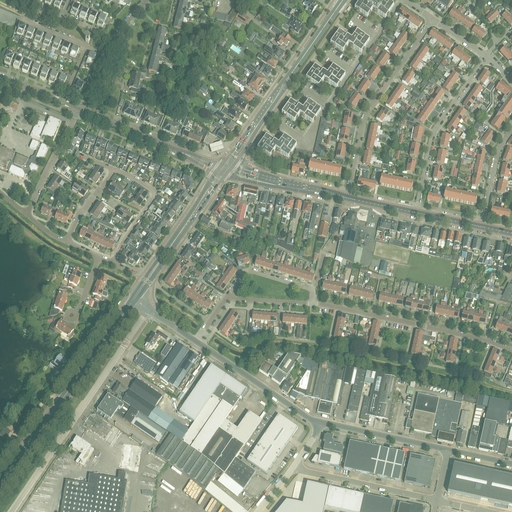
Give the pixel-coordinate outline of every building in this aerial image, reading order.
[(56,0),(54,7),(59,9),(62,2),(65,4),(66,4),(67,0),(56,0)] [(80,7),(80,6),(76,5),(77,1),(73,0),(71,0),(70,6),(73,7),(70,14),(71,14),(71,15),(75,17),(75,16),(76,16),(79,9),(80,7)] [(195,4),(188,2),(181,0),(180,0),(179,7),(186,9),(189,10),(190,5),(194,6),(195,4)] [(303,5),(306,7),(307,8),(305,10),(312,14),(313,11),(314,11),(315,10),(315,9),(317,6),(310,1),(308,0),(305,0),(303,4),(303,5)] [(389,3),(384,0),(379,0),(378,2),(377,3),(373,0),(371,2),(367,0),(360,0),(354,9),(367,18),(368,17),(369,15),(372,10),(381,16),(384,18),(385,19),(394,6),(389,3)] [(453,0),(434,0),(447,9),(453,0)] [(89,10),(89,9),(85,8),(86,5),(81,3),(80,6),(80,7),(79,9),(82,11),(79,18),(85,20),(88,13),(89,10)] [(97,14),(98,13),(94,11),(95,9),(90,7),(89,9),(89,10),(88,13),(91,14),(88,21),(94,24),(96,17),(98,14),(97,14)] [(189,10),(186,9),(179,7),(177,14),(184,16),(185,11),(192,13),(193,11),(189,10)] [(449,15),(454,19),(458,13),(461,8),(460,7),(456,12),(453,9),(449,15)] [(400,22),(407,12),(401,8),(397,14),(400,16),(399,18),(400,18),(398,21),(400,22)] [(458,13),(454,19),(459,22),(463,17),(460,14),(463,9),(461,8),(458,13)] [(98,14),(96,17),(100,18),(97,25),(102,27),(104,24),(108,25),(111,23),(112,24),(114,21),(106,18),(103,16),(103,13),(99,11),(98,13),(97,14),(98,14)] [(490,15),(494,20),(499,15),(495,11),(491,14),(490,15)] [(408,21),(412,15),(407,12),(400,22),(401,23),(403,21),(404,21),(405,19),(408,21)] [(236,18),(245,24),(249,19),(240,13),(236,18)] [(506,21),(511,17),(509,15),(508,16),(506,13),(502,17),(506,21)] [(191,18),(184,16),(177,14),(176,21),(183,23),(184,18),(190,20),(191,18)] [(465,26),(472,15),(470,14),(468,17),(467,17),(466,18),(463,17),(459,22),(465,26)] [(410,29),(417,19),(412,15),(408,21),(410,23),(409,25),(410,25),(408,28),(410,29)] [(474,24),(471,22),(472,20),(472,19),(474,17),(472,15),(465,26),(470,29),(474,24)] [(490,24),(494,20),(490,15),(488,16),(489,17),(486,20),(490,24)] [(292,28),(290,31),(294,33),(294,32),(297,34),(301,29),(298,27),(301,23),(293,18),(291,21),(293,22),(290,27),(292,28)] [(414,28),(415,26),(418,28),(422,23),(417,19),(410,29),(412,30),(413,28),(414,28)] [(189,25),(183,23),(176,21),(174,28),(181,30),(182,26),(188,28),(189,25)] [(25,38),(27,35),(24,34),(25,32),(24,32),(26,27),(25,26),(26,25),(22,24),(22,25),(21,24),(19,28),(16,27),(14,33),(17,34),(20,36),(20,39),(24,41),(25,39),(26,38),(25,38)] [(477,35),(484,25),(482,24),(480,27),(479,26),(478,28),(475,27),(472,32),(477,35)] [(486,34),(483,32),(484,30),(484,29),(486,26),(484,25),(477,35),(482,39),(486,34)] [(34,41),(36,39),(33,38),(34,36),(33,36),(35,30),(34,30),(35,29),(31,27),(30,29),(30,28),(27,35),(25,38),(26,38),(25,39),(29,40),(29,43),(33,45),(34,43),(35,42),(34,41)] [(157,36),(164,37),(166,30),(159,29),(157,36)] [(432,38),(434,39),(438,34),(433,30),(429,36),(432,38)] [(43,45),(44,42),(42,41),(42,40),(44,34),(43,34),(43,33),(40,31),(39,32),(38,32),(36,39),(34,41),(35,42),(34,43),(38,44),(37,47),(42,49),(43,45)] [(283,35),(281,33),(279,32),(277,35),(279,36),(276,39),(279,41),(277,44),(284,49),(286,46),(286,47),(287,46),(288,46),(289,44),(289,43),(289,42),(291,40),(283,35)] [(356,34),(354,37),(353,38),(348,35),(347,37),(340,33),(339,32),(330,44),(342,53),(343,51),(346,48),(348,45),(357,51),(359,53),(361,54),(369,41),(357,32),(356,34)] [(395,35),(405,41),(409,36),(403,33),(402,35),(400,34),(399,35),(397,33),(395,35)] [(443,37),(438,34),(434,39),(433,41),(431,44),(433,45),(435,43),(437,41),(439,43),(443,37)] [(52,49),(53,46),(51,45),(51,44),(50,43),(53,38),(52,38),(52,37),(49,35),(48,36),(47,36),(44,42),(43,45),(47,47),(46,50),(51,52),(52,49)] [(402,46),(405,41),(395,35),(394,36),(397,38),(396,39),(398,40),(396,43),(402,46)] [(171,39),(164,37),(157,36),(156,43),(163,44),(166,45),(167,41),(171,41),(171,39)] [(443,48),(444,46),(448,41),(443,37),(439,43),(442,45),(441,47),(439,50),(441,51),(443,48)] [(61,53),(62,50),(59,49),(60,47),(59,47),(62,42),(61,41),(61,40),(57,39),(57,40),(56,39),(53,46),(52,49),(56,50),(55,54),(60,56),(61,53)] [(441,51),(443,53),(446,48),(450,50),(453,44),(448,41),(444,46),(443,48),(441,51)] [(70,56),(71,54),(68,53),(69,51),(68,51),(70,45),(69,45),(70,44),(66,42),(66,43),(65,43),(62,50),(61,53),(64,54),(64,58),(69,60),(69,58),(70,57),(70,56)] [(166,45),(163,44),(156,43),(154,50),(161,51),(162,47),(169,49),(169,46),(166,45)] [(398,51),(402,46),(396,43),(395,45),(393,44),(392,45),(390,43),(389,45),(398,51)] [(395,57),(398,51),(389,45),(387,46),(390,48),(389,49),(391,50),(389,53),(395,57)] [(70,57),(69,58),(73,59),(73,62),(77,64),(81,56),(80,56),(80,57),(77,56),(78,55),(77,55),(79,49),(78,49),(79,48),(75,46),(75,47),(74,47),(71,54),(70,56),(70,57)] [(275,52),(271,49),(267,46),(264,52),(271,57),(273,55),(280,59),(282,56),(283,56),(284,55),(284,54),(285,53),(277,48),(275,52)] [(504,57),(509,52),(511,51),(511,49),(511,46),(511,47),(510,49),(509,48),(507,50),(505,47),(500,52),(504,57)] [(429,55),(427,53),(429,51),(423,47),(420,52),(430,59),(431,57),(428,55),(429,55)] [(454,62),(461,52),(456,49),(452,54),(454,56),(453,58),(454,58),(452,61),(454,62)] [(159,58),(161,51),(154,50),(152,57),(159,58)] [(17,57),(19,54),(14,52),(12,55),(8,54),(4,52),(3,53),(1,57),(6,59),(4,63),(10,65),(13,59),(16,60),(17,57)] [(428,61),(430,59),(420,52),(416,57),(422,61),(424,62),(426,59),(428,61)] [(462,61),(466,56),(461,52),(454,62),(455,63),(457,61),(458,61),(459,59),(462,61)] [(85,58),(81,65),(86,67),(88,64),(92,66),(94,67),(95,64),(94,63),(96,60),(94,60),(96,56),(95,56),(96,55),(92,53),(91,54),(90,54),(88,59),(87,59),(87,60),(84,59),(85,58)] [(380,59),(386,63),(390,58),(383,53),(380,59)] [(266,64),(267,63),(274,68),(278,63),(271,58),(269,61),(259,54),(257,57),(266,64)] [(26,61),(28,58),(23,56),(21,59),(17,57),(16,60),(13,67),(19,69),(22,62),(25,64),(26,61)] [(463,65),(464,63),(467,65),(471,59),(466,56),(462,61),(458,66),(460,67),(462,65),(463,65)] [(159,61),(159,58),(152,57),(150,64),(157,66),(157,65),(159,61)] [(420,63),(422,61),(416,57),(413,62),(423,69),(424,67),(421,65),(422,65),(420,63)] [(383,68),(386,63),(380,59),(376,64),(383,68)] [(35,65),(36,64),(37,62),(32,60),(30,63),(26,61),(25,64),(22,71),(27,73),(30,66),(34,67),(35,64),(35,65)] [(422,71),(423,69),(413,62),(409,67),(415,71),(416,68),(419,70),(419,69),(422,71)] [(44,68),(44,69),(45,65),(41,63),(39,65),(36,64),(35,65),(35,64),(34,67),(31,74),(36,77),(39,70),(43,71),(44,68)] [(171,69),(157,65),(157,66),(150,64),(149,71),(156,73),(157,69),(160,70),(160,69),(171,71),(171,69)] [(253,74),(255,71),(249,67),(247,66),(245,68),(245,69),(253,74)] [(256,70),(267,77),(269,74),(270,74),(271,74),(272,72),(272,71),(265,66),(262,69),(259,66),(256,70)] [(53,72),(54,69),(50,67),(47,70),(44,69),(44,68),(43,71),(40,78),(45,80),(48,74),(51,75),(53,72)] [(324,80),(332,85),(335,87),(336,88),(345,76),(333,67),(332,69),(330,72),(329,73),(324,70),(323,72),(316,68),(314,67),(306,79),(318,88),(319,86),(321,84),(324,80)] [(370,72),(377,76),(380,71),(374,67),(370,72)] [(373,81),(377,76),(370,72),(368,70),(365,75),(373,81)] [(61,76),(62,76),(63,73),(58,71),(56,74),(53,72),(51,75),(49,82),(54,84),(57,77),(60,79),(61,76)] [(493,81),(488,78),(490,75),(485,71),(481,76),(487,80),(489,81),(492,83),(493,81)] [(415,79),(413,78),(415,75),(409,72),(406,77),(415,84),(417,82),(414,80),(415,79)] [(149,75),(147,74),(140,73),(139,76),(133,74),(131,81),(139,83),(140,79),(145,80),(146,77),(149,78),(149,75)] [(265,81),(255,74),(254,73),(252,76),(251,75),(249,78),(251,80),(261,87),(261,86),(262,87),(262,86),(263,86),(264,85),(263,84),(264,84),(263,83),(265,81)] [(445,75),(455,82),(459,77),(453,73),(452,75),(450,74),(449,75),(446,73),(445,75)] [(61,76),(60,79),(57,86),(63,88),(66,81),(69,82),(69,83),(72,77),(67,75),(65,78),(62,76),(61,76)] [(452,87),(455,82),(445,75),(444,77),(449,80),(446,83),(452,87)] [(487,80),(481,76),(478,81),(483,85),(485,81),(487,80)] [(414,85),(415,84),(406,77),(402,82),(407,86),(409,83),(411,85),(412,84),(414,85)] [(76,78),(73,84),(74,84),(77,86),(74,93),(80,95),(81,91),(82,92),(84,89),(85,89),(86,86),(84,85),(80,84),(81,80),(76,78)] [(261,87),(251,80),(247,85),(257,92),(259,90),(260,90),(261,88),(261,87)] [(361,85),(367,90),(371,85),(365,80),(361,85)] [(441,80),(440,81),(444,84),(443,85),(444,86),(443,88),(448,92),(452,87),(446,83),(441,80)] [(139,83),(131,81),(129,88),(136,90),(135,93),(141,94),(144,84),(139,83)] [(490,104),(483,114),(485,115),(493,104),(493,92),(499,83),(497,82),(492,90),(490,91),(490,104)] [(498,130),(499,128),(500,128),(501,127),(502,127),(502,126),(503,126),(503,125),(503,124),(504,124),(504,123),(504,122),(505,120),(507,121),(511,113),(511,91),(500,83),(495,90),(498,92),(496,93),(504,98),(502,101),(500,99),(498,102),(503,105),(495,116),(496,117),(491,125),(498,130)] [(364,95),(367,90),(361,85),(358,90),(364,95)] [(405,93),(403,92),(405,89),(400,85),(396,90),(406,97),(407,95),(405,94),(405,93)] [(473,91),(479,94),(482,89),(477,85),(473,91)] [(246,91),(243,89),(241,91),(244,94),(242,97),(245,99),(250,102),(254,96),(249,93),(246,91)] [(435,95),(440,99),(444,93),(438,89),(435,95)] [(405,99),(406,97),(396,90),(393,95),(398,99),(400,97),(402,98),(402,97),(405,99)] [(481,95),(479,94),(473,91),(470,95),(475,99),(477,97),(479,99),(480,98),(486,102),(489,104),(490,102),(484,98),(483,97),(481,95)] [(236,101),(239,103),(237,105),(245,111),(247,108),(247,107),(248,105),(241,100),(242,98),(233,92),(230,95),(235,98),(235,97),(237,99),(236,101)] [(352,99),(358,103),(362,98),(355,94),(352,99)] [(395,104),(398,99),(393,95),(389,100),(395,104)] [(437,104),(440,99),(435,95),(431,100),(437,104)] [(472,104),(475,99),(470,95),(467,100),(472,104)] [(354,108),(358,103),(352,99),(348,104),(354,108)] [(130,105),(130,104),(131,103),(125,100),(123,107),(126,109),(124,114),(130,116),(134,107),(130,105)] [(396,105),(395,104),(389,100),(386,105),(391,109),(393,107),(394,108),(395,107),(398,109),(399,107),(396,105)] [(437,104),(431,100),(428,105),(433,109),(436,104),(437,104)] [(468,109),(472,104),(467,100),(463,106),(468,109)] [(291,102),(290,102),(282,114),(294,123),(295,121),(297,118),(300,115),(308,120),(311,122),(312,123),(321,111),(308,102),(307,104),(305,107),(304,108),(300,105),(298,107),(291,102)] [(225,115),(221,113),(211,105),(207,103),(205,106),(217,114),(215,116),(224,122),(221,127),(223,128),(224,129),(225,127),(230,131),(231,131),(232,131),(234,129),(233,128),(234,126),(228,121),(228,122),(225,119),(223,118),(225,115)] [(428,105),(424,110),(430,114),(433,109),(428,105)] [(144,108),(141,107),(140,106),(138,107),(138,109),(134,107),(130,116),(136,119),(138,114),(141,115),(144,108)] [(221,113),(225,115),(228,117),(230,115),(238,120),(242,114),(234,108),(232,112),(225,107),(221,113)] [(388,116),(387,115),(389,112),(383,109),(380,114),(385,118),(390,121),(391,119),(388,117),(388,116)] [(468,119),(464,116),(466,113),(461,109),(457,114),(462,118),(464,119),(467,121),(468,119)] [(150,125),(153,115),(150,114),(150,112),(145,110),(143,116),(146,117),(143,122),(150,125)] [(426,119),(430,114),(424,110),(421,115),(426,119)] [(156,127),(158,122),(161,123),(164,116),(159,114),(157,117),(153,115),(150,125),(156,127)] [(390,121),(385,118),(380,114),(376,119),(382,123),(383,120),(385,121),(385,120),(389,123),(390,121)] [(459,123),(462,118),(457,114),(454,119),(459,123)] [(423,124),(426,119),(421,115),(419,117),(417,120),(423,124)] [(169,133),(173,124),(169,122),(171,119),(168,118),(169,117),(166,116),(162,124),(165,125),(163,130),(169,133)] [(31,137),(43,142),(44,140),(53,143),(61,123),(50,118),(47,124),(37,119),(35,126),(31,137)] [(192,130),(186,128),(189,120),(186,118),(183,127),(186,128),(182,136),(188,139),(192,130)] [(456,128),(459,123),(454,119),(450,124),(456,128)] [(221,127),(217,124),(215,123),(213,126),(217,129),(216,131),(213,135),(213,134),(213,135),(217,137),(217,136),(224,141),(227,135),(221,131),(223,128),(221,127)] [(176,136),(178,130),(181,132),(183,126),(180,125),(179,126),(173,124),(169,133),(176,136)] [(452,133),(456,128),(450,124),(447,129),(452,133)] [(379,130),(377,129),(378,126),(371,125),(370,131),(376,132),(382,133),(383,131),(379,131),(379,130)] [(194,141),(197,134),(199,129),(197,128),(195,132),(192,130),(188,139),(194,141)] [(200,144),(202,139),(204,140),(207,132),(204,130),(202,134),(201,133),(200,136),(197,134),(194,141),(200,144)] [(484,133),(481,131),(480,133),(485,136),(491,140),(494,135),(487,130),(484,133)] [(71,143),(68,150),(72,152),(76,141),(80,143),(84,133),(83,133),(83,132),(82,132),(81,132),(77,131),(75,135),(74,135),(71,143)] [(211,146),(216,138),(208,133),(204,143),(211,146)] [(491,140),(485,136),(480,133),(479,135),(484,138),(481,142),(487,146),(491,140)] [(88,145),(89,144),(92,136),(88,134),(85,142),(84,141),(83,143),(82,147),(84,148),(85,144),(88,145)] [(280,143),(276,140),(274,142),(267,137),(266,136),(257,149),(270,158),(271,156),(275,150),(284,155),(287,157),(288,158),(297,146),(284,137),(283,138),(281,141),(280,143)] [(375,141),(375,138),(369,137),(367,143),(374,144),(380,145),(383,146),(384,144),(376,142),(376,141),(375,141)] [(100,148),(103,141),(99,139),(95,146),(94,148),(92,151),(94,152),(95,151),(99,152),(99,151),(100,148)] [(14,156),(15,154),(8,152),(5,151),(7,148),(4,147),(2,150),(0,148),(0,168),(4,170),(6,171),(6,170),(9,171),(8,173),(23,180),(25,176),(31,173),(35,175),(39,167),(38,166),(40,160),(43,161),(49,147),(42,144),(41,145),(39,145),(39,143),(33,140),(29,148),(36,151),(34,156),(31,157),(30,160),(28,160),(28,159),(17,154),(16,157),(14,156)] [(110,154),(114,145),(109,143),(106,152),(105,151),(103,157),(101,161),(104,162),(106,158),(105,157),(107,152),(110,154)] [(222,144),(209,148),(212,156),(225,152),(222,144)] [(117,148),(117,147),(114,145),(110,154),(109,156),(112,157),(111,160),(109,164),(112,165),(113,161),(115,158),(116,156),(115,156),(118,148),(117,148)] [(122,170),(124,166),(126,162),(126,160),(125,160),(129,153),(128,152),(128,151),(124,150),(121,158),(120,160),(124,161),(122,165),(120,164),(118,168),(122,170)] [(373,157),(371,156),(372,153),(365,152),(364,158),(371,159),(376,160),(377,158),(373,158),(373,157)] [(128,161),(132,163),(135,154),(132,153),(131,154),(130,153),(127,161),(128,161)] [(137,165),(136,165),(139,157),(138,157),(139,156),(135,154),(132,163),(131,165),(134,166),(133,169),(132,169),(130,173),(133,174),(135,170),(136,167),(137,165)] [(142,167),(146,159),(142,157),(142,158),(141,158),(138,165),(137,165),(136,167),(135,170),(137,171),(138,168),(141,170),(142,167)] [(145,175),(148,169),(147,169),(148,166),(150,162),(149,161),(149,160),(146,159),(142,167),(141,170),(144,171),(143,174),(145,175)] [(79,171),(85,163),(82,161),(76,169),(79,171)] [(299,164),(300,162),(298,161),(297,164),(296,164),(296,166),(293,165),(291,172),(297,173),(299,167),(299,164)] [(62,172),(61,175),(68,180),(71,174),(66,170),(68,167),(61,162),(57,169),(62,172)] [(153,172),(157,163),(153,162),(153,163),(152,162),(149,170),(148,169),(145,175),(148,175),(149,173),(152,174),(153,172)] [(324,174),(326,165),(320,164),(320,163),(317,162),(316,163),(310,162),(309,170),(324,174)] [(326,165),(324,174),(340,177),(341,168),(335,167),(336,166),(332,165),(332,166),(326,165)] [(162,179),(167,168),(163,166),(160,173),(159,173),(158,176),(156,179),(156,180),(158,181),(159,178),(162,179)] [(91,172),(100,178),(104,172),(97,168),(94,172),(92,171),(91,172)] [(169,178),(169,177),(172,170),(167,168),(162,179),(162,181),(167,183),(169,179),(169,178)] [(451,172),(450,176),(456,178),(458,170),(454,169),(454,173),(451,172)] [(175,180),(178,172),(173,170),(170,178),(169,178),(169,179),(167,183),(169,184),(171,178),(175,180)] [(509,172),(502,170),(500,176),(504,177),(503,179),(507,180),(508,178),(509,172)] [(96,184),(100,178),(91,172),(89,175),(91,176),(89,179),(96,184)] [(185,185),(192,182),(191,178),(189,179),(188,177),(184,175),(183,180),(185,185)] [(364,181),(365,175),(363,175),(363,178),(362,177),(361,180),(358,179),(357,186),(363,187),(364,181)] [(61,186),(59,185),(62,181),(55,177),(54,176),(52,179),(53,180),(51,182),(60,189),(61,186)] [(395,189),(397,180),(392,179),(392,178),(388,177),(388,178),(382,177),(380,185),(395,189)] [(498,186),(505,188),(507,182),(507,180),(503,179),(503,181),(499,180),(498,186)] [(395,189),(411,192),(413,184),(407,182),(407,181),(403,180),(403,182),(397,180),(395,189)] [(59,191),(60,189),(51,182),(47,188),(54,193),(56,189),(59,191)] [(120,185),(121,184),(118,182),(116,185),(113,183),(108,190),(114,194),(120,185)] [(192,186),(194,185),(192,182),(185,185),(187,189),(191,192),(193,188),(192,186)] [(78,193),(83,187),(77,183),(72,189),(78,193)] [(123,187),(120,185),(114,194),(120,198),(124,191),(121,189),(123,187)] [(250,195),(252,187),(245,186),(244,191),(244,193),(248,194),(247,198),(249,198),(250,195)] [(505,191),(505,188),(498,186),(497,192),(504,194),(508,195),(508,192),(505,191)] [(83,187),(78,193),(84,197),(88,191),(83,187)] [(255,200),(257,194),(258,189),(252,187),(250,195),(249,198),(248,203),(251,203),(252,200),(255,200)] [(235,198),(236,194),(237,190),(230,188),(229,189),(229,191),(228,191),(227,196),(232,198),(230,205),(236,207),(239,207),(241,199),(235,198)] [(137,196),(143,201),(147,195),(141,190),(139,193),(136,192),(135,194),(137,196)] [(434,196),(435,190),(433,190),(433,193),(432,192),(431,195),(428,194),(427,201),(433,202),(434,196)] [(178,195),(185,200),(188,196),(181,191),(178,195)] [(459,203),(461,194),(455,193),(456,192),(452,191),(452,192),(446,191),(444,199),(459,203)] [(185,200),(178,195),(176,193),(174,196),(172,195),(171,197),(175,200),(176,199),(182,204),(185,200)] [(143,201),(137,196),(135,194),(133,197),(135,199),(133,202),(139,206),(143,201)] [(268,196),(266,196),(267,195),(266,194),(264,194),(263,194),(263,195),(262,195),(259,209),(261,210),(262,208),(265,209),(268,196)] [(461,194),(459,203),(475,206),(477,197),(471,196),(471,195),(467,194),(467,195),(461,194)] [(273,206),(275,198),(275,197),(272,196),(271,197),(269,196),(267,204),(266,210),(269,211),(270,205),(273,206)] [(174,201),(175,200),(171,197),(169,198),(174,201),(172,204),(178,209),(181,205),(174,201)] [(282,208),(284,200),(284,199),(280,198),(280,199),(278,198),(276,206),(274,212),(277,213),(279,207),(282,208)] [(231,210),(226,206),(227,205),(221,200),(218,204),(224,209),(236,217),(239,207),(236,207),(235,212),(231,210)] [(290,200),(290,201),(287,200),(286,205),(285,205),(281,223),(285,224),(288,209),(292,209),(293,202),(292,201),(290,200)] [(300,210),(301,203),(298,202),(298,203),(296,202),(292,218),(292,219),(295,220),(297,210),(300,210)] [(94,209),(101,213),(105,207),(98,203),(94,209)] [(172,204),(169,203),(167,206),(164,204),(163,205),(168,209),(169,208),(176,213),(178,209),(172,204)] [(310,214),(312,206),(309,205),(309,204),(305,203),(305,204),(303,212),(306,213),(305,219),(309,220),(310,214)] [(496,216),(499,203),(497,203),(496,206),(495,206),(495,208),(492,208),(490,214),(496,216)] [(223,211),(224,209),(218,204),(215,209),(222,213),(221,213),(227,217),(228,215),(223,211)] [(252,228),(254,219),(251,219),(250,221),(245,219),(248,206),(240,204),(237,217),(235,226),(251,233),(252,228)] [(53,208),(51,207),(51,205),(50,205),(49,206),(48,208),(44,206),(43,207),(42,206),(39,207),(39,209),(40,211),(41,212),(41,213),(41,214),(44,215),(44,214),(49,216),(53,208)] [(114,214),(116,211),(107,205),(106,208),(114,214)] [(168,209),(163,205),(161,207),(163,209),(161,212),(162,212),(172,219),(174,215),(170,211),(168,209)] [(320,215),(321,208),(315,206),(314,211),(313,211),(310,224),(309,230),(313,230),(316,215),(320,215)] [(62,211),(59,210),(56,208),(53,214),(56,215),(55,219),(61,222),(64,214),(61,213),(62,211)] [(97,219),(101,213),(94,209),(92,211),(91,211),(90,213),(90,214),(97,219)] [(127,213),(121,209),(115,218),(121,222),(127,213)] [(225,219),(227,217),(221,213),(222,213),(215,209),(212,213),(219,217),(220,216),(225,219)] [(334,219),(333,223),(334,224),(334,222),(336,223),(337,219),(340,220),(341,216),(340,216),(341,212),(335,211),(334,219)] [(157,213),(156,215),(161,218),(161,217),(168,222),(169,221),(169,222),(172,219),(162,212),(160,215),(157,213)] [(127,230),(132,224),(129,222),(133,217),(127,213),(121,222),(123,224),(125,221),(128,223),(124,229),(127,230)] [(72,216),(70,215),(68,214),(67,216),(64,214),(61,222),(66,224),(68,220),(70,221),(72,216)] [(354,226),(356,215),(350,214),(349,220),(346,219),(344,226),(341,226),(340,230),(344,231),(345,229),(353,231),(354,226)] [(160,219),(161,218),(156,215),(155,217),(158,219),(156,222),(157,223),(164,228),(165,228),(167,226),(166,225),(167,224),(160,219)] [(254,219),(252,228),(255,228),(256,225),(258,225),(260,216),(255,215),(254,219)] [(203,217),(202,219),(202,220),(201,222),(207,226),(213,229),(214,226),(209,223),(211,221),(205,217),(204,217),(203,217)] [(233,226),(230,224),(222,221),(223,220),(218,218),(217,221),(221,223),(219,228),(230,232),(233,226)] [(157,223),(156,222),(153,220),(151,222),(154,224),(152,227),(154,228),(161,233),(161,232),(162,232),(164,230),(163,229),(164,228),(157,223)] [(385,230),(387,222),(382,221),(380,228),(378,228),(377,231),(381,232),(381,236),(384,237),(385,230)] [(321,223),(319,236),(325,238),(328,224),(321,223)] [(395,232),(397,224),(392,223),(389,237),(391,238),(393,231),(395,232)] [(417,236),(418,228),(413,227),(410,242),(409,245),(408,250),(412,251),(414,246),(413,242),(414,235),(417,236)] [(160,233),(161,233),(154,228),(151,232),(158,237),(159,236),(161,234),(160,233)] [(85,238),(88,232),(83,229),(80,236),(85,238)] [(424,243),(427,230),(422,229),(420,236),(423,237),(421,247),(416,246),(415,252),(422,253),(424,243)] [(89,230),(88,232),(85,238),(90,241),(93,234),(95,231),(92,230),(91,231),(89,230)] [(135,230),(131,234),(136,238),(140,233),(135,230)] [(153,236),(149,232),(145,230),(144,232),(147,234),(145,237),(147,238),(154,244),(154,243),(156,243),(157,242),(156,241),(157,240),(156,240),(156,239),(153,237),(153,236)] [(357,234),(357,233),(345,230),(343,242),(340,241),(336,256),(342,259),(347,261),(353,264),(359,267),(363,248),(360,247),(362,240),(364,241),(365,234),(360,233),(360,235),(357,234)] [(430,238),(431,231),(427,230),(424,243),(422,253),(428,255),(429,249),(425,248),(427,238),(430,238)] [(104,239),(101,238),(103,233),(101,232),(100,234),(99,237),(96,243),(101,246),(104,239)] [(437,240),(439,233),(433,232),(430,245),(433,245),(434,240),(437,240)] [(261,233),(260,237),(268,241),(270,235),(261,233)] [(444,233),(443,234),(441,233),(438,246),(441,247),(442,242),(444,242),(446,234),(445,234),(444,233)] [(454,234),(453,234),(453,233),(451,233),(448,233),(446,247),(448,248),(450,241),(452,242),(454,234)] [(93,234),(90,241),(96,243),(99,237),(93,234)] [(195,239),(201,243),(204,238),(199,234),(195,239)] [(460,243),(461,236),(456,234),(453,248),(456,248),(456,246),(459,246),(460,243)] [(111,240),(112,237),(110,236),(109,239),(107,238),(106,240),(104,239),(101,246),(107,248),(110,242),(111,240)] [(154,244),(147,238),(145,237),(143,240),(142,239),(141,241),(146,245),(147,245),(147,244),(152,247),(153,247),(154,245),(154,244)] [(467,252),(468,249),(469,249),(471,240),(465,238),(463,248),(462,252),(467,253),(465,262),(465,264),(467,264),(467,262),(469,258),(470,253),(467,252)] [(197,248),(201,243),(195,239),(192,244),(197,248)] [(285,250),(286,242),(278,240),(278,242),(277,242),(277,246),(285,250)] [(479,251),(478,251),(480,242),(474,240),(472,250),(474,251),(474,255),(478,256),(479,251)] [(145,246),(146,245),(141,241),(139,244),(140,245),(139,247),(148,253),(150,249),(145,246)] [(110,242),(107,248),(112,251),(115,244),(114,244),(110,242)] [(286,242),(285,250),(293,254),(295,246),(290,245),(290,243),(286,242)] [(487,258),(488,257),(491,252),(488,251),(490,244),(484,242),(482,252),(486,253),(485,256),(484,256),(482,264),(484,265),(487,258)] [(501,258),(503,245),(498,244),(496,251),(494,251),(492,257),(495,258),(494,260),(498,261),(498,257),(501,258)] [(138,253),(133,250),(128,246),(126,249),(132,253),(128,258),(130,260),(128,263),(131,265),(132,265),(134,263),(136,264),(140,259),(136,256),(137,255),(138,253)] [(148,253),(139,247),(137,250),(134,248),(133,250),(138,253),(138,252),(145,257),(148,253)] [(186,252),(191,256),(196,260),(198,257),(196,255),(197,254),(195,252),(195,251),(189,247),(186,252)] [(511,257),(511,256),(511,249),(507,248),(505,256),(505,255),(503,261),(508,262),(509,257),(511,257)] [(435,257),(436,253),(437,250),(429,249),(428,255),(435,257)] [(189,259),(191,256),(186,252),(182,257),(188,262),(187,264),(193,268),(196,265),(191,262),(192,261),(189,259)] [(242,258),(244,265),(250,263),(248,256),(242,258)] [(202,264),(206,267),(209,263),(210,264),(211,262),(212,260),(207,257),(202,264)] [(238,267),(242,266),(244,265),(242,258),(236,260),(238,267)] [(487,258),(484,265),(492,266),(493,259),(487,258)] [(175,267),(181,271),(184,266),(178,262),(175,267)] [(215,270),(217,266),(211,262),(210,264),(209,263),(206,267),(211,270),(212,269),(215,270)] [(297,270),(299,265),(296,264),(295,270),(291,269),(289,276),(295,278),(297,270)] [(67,275),(71,277),(79,280),(81,277),(80,277),(82,274),(78,273),(80,269),(76,267),(75,267),(75,268),(69,266),(65,265),(62,274),(66,275),(67,275)] [(178,276),(181,271),(175,267),(171,272),(178,276)] [(233,277),(236,272),(230,268),(227,272),(233,277)] [(174,281),(178,276),(171,272),(168,277),(174,281)] [(218,281),(219,279),(217,277),(211,272),(209,275),(212,277),(215,279),(218,281)] [(223,277),(230,282),(233,277),(227,272),(225,275),(223,277)] [(71,277),(67,275),(66,275),(65,279),(70,281),(69,283),(69,284),(68,287),(72,288),(74,285),(77,286),(78,283),(79,280),(71,277)] [(105,278),(103,277),(101,283),(98,282),(96,285),(95,288),(103,291),(104,288),(105,285),(106,281),(104,280),(105,278)] [(173,283),(174,281),(168,277),(165,282),(171,286),(173,283)] [(223,277),(220,282),(226,287),(227,285),(230,282),(223,277)] [(179,284),(176,283),(174,281),(173,283),(177,286),(175,288),(179,291),(182,287),(179,284)] [(226,287),(220,282),(217,287),(223,291),(226,287)] [(360,297),(362,290),(362,286),(359,286),(359,284),(358,284),(357,283),(356,286),(356,289),(354,296),(360,297)] [(503,296),(500,302),(510,305),(511,300),(511,284),(509,283),(503,296)] [(182,291),(184,292),(182,294),(187,297),(191,291),(192,290),(195,286),(193,285),(191,288),(188,286),(186,288),(185,287),(182,291)] [(434,296),(436,290),(436,289),(436,287),(432,287),(428,286),(427,287),(427,289),(433,290),(431,296),(434,296)] [(106,297),(108,293),(103,291),(95,288),(94,291),(93,294),(96,295),(95,299),(99,301),(99,300),(100,297),(102,294),(103,295),(106,297)] [(66,293),(63,292),(59,290),(58,294),(60,295),(58,297),(57,301),(65,304),(66,301),(66,300),(68,296),(65,295),(66,293)] [(191,291),(187,297),(192,301),(196,295),(191,291)] [(201,298),(196,295),(192,301),(197,304),(201,298)] [(424,304),(422,311),(428,312),(430,305),(430,302),(430,301),(427,301),(427,297),(425,297),(425,298),(424,301),(424,304)] [(203,306),(206,302),(201,298),(197,304),(202,308),(203,306)] [(208,310),(211,306),(212,307),(217,300),(214,298),(211,303),(207,300),(206,302),(203,306),(202,308),(206,310),(207,309),(208,310)] [(57,315),(59,310),(62,311),(64,307),(65,304),(57,301),(53,299),(50,311),(53,313),(52,316),(57,315)] [(458,319),(460,312),(461,307),(458,306),(459,299),(456,299),(455,305),(454,310),(452,317),(458,319)] [(454,310),(455,305),(452,304),(451,310),(448,309),(446,316),(452,317),(454,310)] [(469,310),(470,307),(470,305),(467,304),(465,313),(463,312),(461,319),(467,321),(468,313),(469,310)] [(229,316),(235,320),(238,315),(232,311),(229,316)] [(503,324),(508,313),(505,312),(501,323),(498,322),(495,329),(500,331),(503,324)] [(509,326),(506,325),(511,314),(508,312),(508,313),(503,324),(500,331),(506,333),(509,326)] [(232,325),(235,320),(229,316),(225,321),(232,325)] [(62,333),(67,325),(65,323),(64,324),(61,321),(58,325),(54,323),(50,328),(56,332),(57,331),(61,334),(62,333)] [(228,330),(232,325),(225,321),(222,326),(228,330)] [(67,325),(62,333),(61,334),(62,334),(61,335),(69,341),(69,340),(70,340),(72,336),(74,334),(72,332),(74,330),(70,328),(70,327),(67,325)] [(225,335),(228,330),(222,326),(219,331),(225,335)] [(350,335),(351,332),(343,331),(343,328),(336,326),(335,332),(342,334),(344,334),(348,335),(350,335)] [(366,326),(364,326),(362,326),(362,328),(372,330),(371,334),(378,335),(379,329),(372,328),(371,327),(366,326)] [(152,347),(158,338),(160,336),(166,340),(167,340),(167,341),(169,338),(168,338),(167,337),(167,336),(167,337),(166,336),(166,335),(165,336),(164,335),(164,334),(164,335),(159,331),(156,336),(153,334),(147,344),(145,346),(146,347),(145,348),(146,349),(147,350),(148,350),(149,349),(150,350),(152,347)] [(415,336),(415,337),(422,338),(423,339),(427,340),(434,341),(435,338),(423,335),(423,333),(416,331),(415,336)] [(412,349),(419,350),(425,352),(425,349),(420,348),(421,344),(413,343),(412,348),(412,349)] [(457,346),(449,345),(448,344),(444,343),(444,345),(449,347),(448,350),(455,352),(457,346)] [(198,358),(177,344),(165,362),(157,374),(156,375),(159,378),(156,383),(176,397),(180,392),(176,389),(198,358)] [(167,345),(161,354),(166,358),(172,349),(167,345)] [(498,358),(498,356),(500,352),(493,349),(491,354),(491,355),(498,358)] [(150,373),(152,369),(156,364),(140,353),(134,362),(150,373)] [(301,357),(288,354),(277,371),(265,362),(259,371),(268,377),(268,376),(272,378),(271,379),(280,385),(284,379),(285,380),(296,364),(301,357)] [(51,364),(58,369),(50,379),(54,382),(63,370),(62,370),(65,366),(66,367),(66,368),(70,363),(69,362),(69,363),(61,358),(62,357),(60,356),(60,357),(60,356),(60,355),(56,360),(54,362),(51,364)] [(497,360),(498,358),(491,355),(490,356),(488,360),(495,363),(497,360)] [(157,374),(165,362),(161,359),(153,371),(157,374)] [(495,363),(488,360),(487,365),(486,366),(493,369),(494,367),(495,363)] [(179,412),(194,422),(200,415),(220,384),(226,376),(211,366),(179,412)] [(486,367),(484,372),(486,372),(491,374),(492,371),(493,369),(486,366),(486,367)] [(354,369),(346,367),(343,382),(343,383),(345,383),(351,385),(353,385),(357,369),(354,369)] [(357,412),(367,371),(357,369),(353,385),(349,405),(347,410),(357,412)] [(381,391),(385,375),(370,372),(368,383),(373,384),(370,398),(365,397),(360,419),(368,421),(369,416),(376,417),(381,391)] [(292,381),(290,379),(292,376),(289,374),(285,380),(287,382),(282,390),(287,394),(293,386),(290,385),(292,381)] [(391,406),(394,392),(397,378),(385,375),(381,391),(376,417),(379,418),(384,419),(383,423),(387,424),(388,420),(391,421),(394,406),(391,406)] [(246,390),(239,385),(226,376),(220,384),(200,415),(194,422),(189,431),(181,442),(201,455),(219,430),(240,399),(246,390)] [(155,408),(162,397),(137,379),(130,390),(127,394),(122,401),(147,419),(155,408)] [(127,394),(130,390),(118,382),(116,386),(122,390),(127,394)] [(122,401),(127,394),(122,390),(116,386),(115,387),(116,388),(113,392),(118,395),(117,398),(122,401)] [(457,424),(462,402),(464,393),(457,391),(455,402),(418,394),(410,430),(431,434),(431,435),(438,437),(437,441),(453,444),(454,439),(456,431),(457,424)] [(224,474),(219,470),(201,455),(181,442),(166,432),(160,427),(151,421),(147,419),(122,401),(117,398),(108,392),(100,403),(102,404),(97,411),(111,420),(115,414),(130,424),(163,446),(157,455),(186,476),(205,491),(216,475),(220,478),(224,474)] [(394,406),(391,421),(388,420),(387,424),(397,426),(404,394),(394,392),(391,406),(394,406)] [(477,405),(479,396),(464,393),(462,402),(477,405)] [(480,427),(478,427),(483,407),(485,397),(479,396),(477,405),(472,426),(470,435),(471,435),(469,445),(468,444),(467,448),(475,449),(480,427)] [(478,450),(490,453),(492,451),(495,438),(493,438),(496,424),(504,426),(507,412),(511,413),(511,403),(490,398),(482,435),(480,440),(478,450)] [(158,410),(155,408),(147,419),(151,421),(158,410)] [(160,427),(168,416),(158,410),(151,421),(160,427)] [(462,411),(459,426),(466,428),(469,413),(462,411)] [(249,413),(231,438),(244,447),(261,421),(249,413)] [(267,474),(298,429),(278,415),(247,461),(267,474)] [(166,432),(174,421),(168,416),(160,427),(166,432)] [(189,431),(174,421),(166,432),(181,442),(189,431)] [(0,435),(5,439),(11,432),(5,427),(5,428),(3,431),(2,431),(3,431),(0,434),(0,435)] [(244,447),(231,438),(219,430),(201,455),(219,470),(224,474),(224,475),(235,459),(244,447)] [(454,439),(457,439),(457,443),(463,445),(466,433),(459,432),(456,431),(454,439)] [(332,440),(333,436),(327,435),(326,436),(324,436),(323,442),(325,443),(323,450),(341,454),(343,446),(333,444),(333,441),(332,440)] [(95,449),(94,451),(90,448),(91,447),(77,437),(69,448),(76,453),(77,451),(82,454),(79,459),(78,459),(76,463),(83,467),(92,454),(97,457),(100,452),(95,449)] [(505,456),(507,447),(508,441),(500,439),(497,454),(505,456)] [(349,442),(343,469),(398,481),(405,454),(349,442)] [(320,452),(319,455),(319,457),(315,456),(313,460),(311,463),(314,464),(322,465),(322,464),(339,468),(341,456),(320,452)] [(410,455),(404,482),(424,487),(424,488),(430,489),(431,483),(430,483),(435,460),(427,458),(419,456),(419,457),(410,455)] [(244,489),(256,473),(235,459),(224,475),(244,489)] [(511,506),(511,476),(454,464),(447,492),(511,506)] [(122,511),(127,481),(125,480),(126,473),(119,472),(117,479),(89,475),(88,484),(66,481),(60,511),(122,511)] [(323,511),(329,487),(307,482),(302,504),(286,501),(276,511),(323,511)] [(345,511),(349,511),(354,493),(349,492),(339,490),(334,489),(330,509),(345,511)] [(360,511),(364,495),(359,494),(354,493),(349,511),(360,511)] [(370,511),(374,497),(369,496),(364,495),(360,511),(370,511)] [(380,511),(384,499),(378,498),(374,497),(370,511),(380,511)] [(384,499),(380,511),(391,511),(393,501),(388,500),(384,499)]
